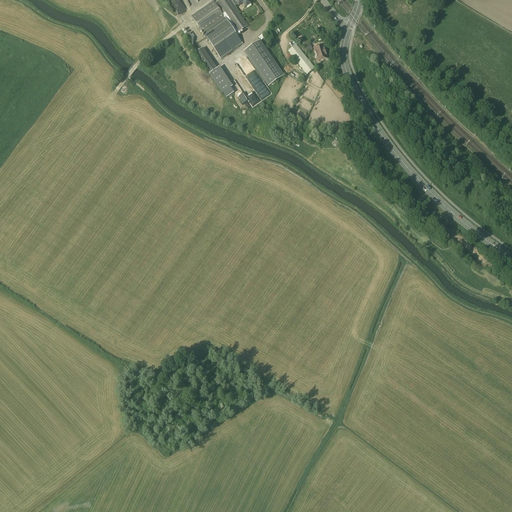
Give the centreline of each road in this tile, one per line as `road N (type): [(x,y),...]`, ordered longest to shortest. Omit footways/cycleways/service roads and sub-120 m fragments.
road 1 (track): [(511,323),(451,297),(364,216),(296,170),(188,126),(144,90)]
road 2 (primary): [(511,260),(455,218),(385,144),(346,76),(348,31)]
